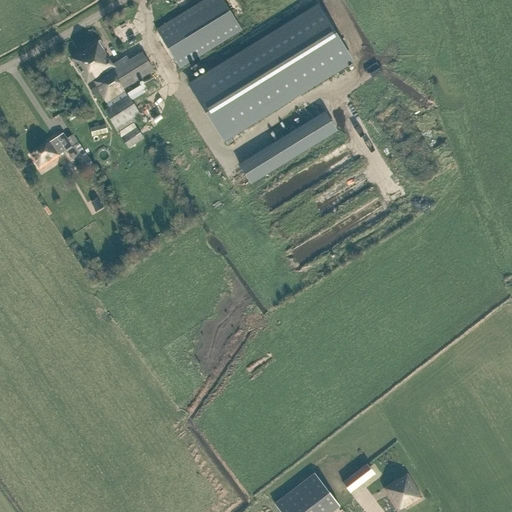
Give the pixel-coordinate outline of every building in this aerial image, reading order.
[(223,0),(204,0),(157,30),(180,68),(241,30),(223,0)] [(318,6),(190,85),(224,140),(352,62),(318,6)] [(100,40),(72,58),(78,67),(76,68),(79,73),(81,72),(88,84),(92,81),(106,103),(109,107),(103,111),(118,133),(129,149),(144,138),(134,123),(137,121),(137,119),(141,116),(128,95),(127,95),(123,89),(153,70),(142,52),(129,61),(126,57),(113,65),(103,49),(106,48),(100,40)] [(94,127),(90,128),(92,136),(108,133),(106,124),(99,126),(98,123),(94,124),(94,127)] [(73,134),(67,139),(63,133),(31,155),(40,169),(60,156),(67,151),(73,159),(76,157),(85,170),(94,165),(73,134)] [(97,199),(91,202),(96,211),(102,208),(97,199)] [(361,469),(355,473),(363,483),(369,479),(361,469)] [(315,473),(274,504),(280,511),(331,511),(339,506),(315,473)] [(408,473),(383,488),(397,511),(404,507),(405,508),(422,498),(408,473)] [(386,496),(378,501),(383,511),(395,511),(386,496)]
